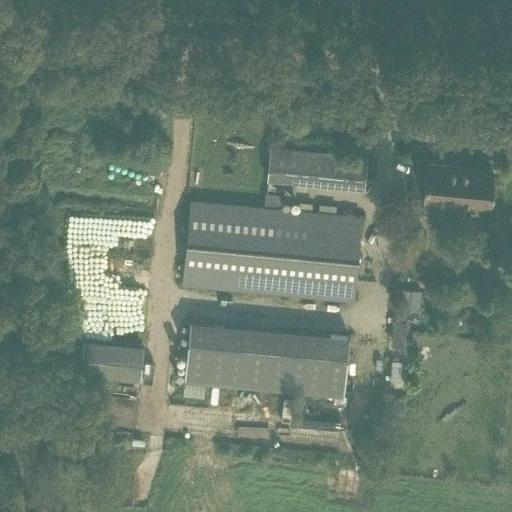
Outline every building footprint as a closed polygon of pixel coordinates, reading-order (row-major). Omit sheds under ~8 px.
[(267,178),(362,188),(365,157),(270,147),(267,178)] [(493,172),(471,170),(462,169),(463,166),(426,162),(422,200),(490,207),(493,172)] [(190,199),(189,219),(182,283),(352,299),(360,216),(351,215),(352,213),(346,213),(346,214),(190,199)] [(394,318),(393,345),(406,346),(407,319),(394,318)] [(343,395),(348,335),(189,319),(183,379),(334,394),(333,403),(345,404),(346,395),(343,395)] [(143,343),(82,338),(79,373),(139,378),(143,343)]
